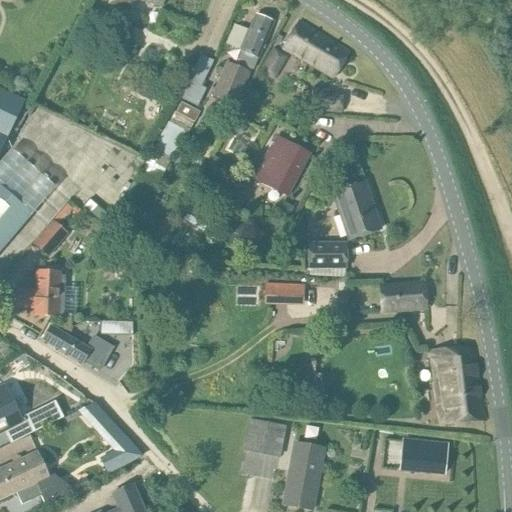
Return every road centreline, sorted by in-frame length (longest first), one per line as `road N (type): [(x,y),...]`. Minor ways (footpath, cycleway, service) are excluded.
road 1 (unclassified): [(510,511),(486,324),(430,136),(392,69),(309,0)]
road 2 (track): [(511,231),(456,102),(422,56),(349,0)]
road 3 (unclassified): [(207,511),(102,394),(0,330)]
